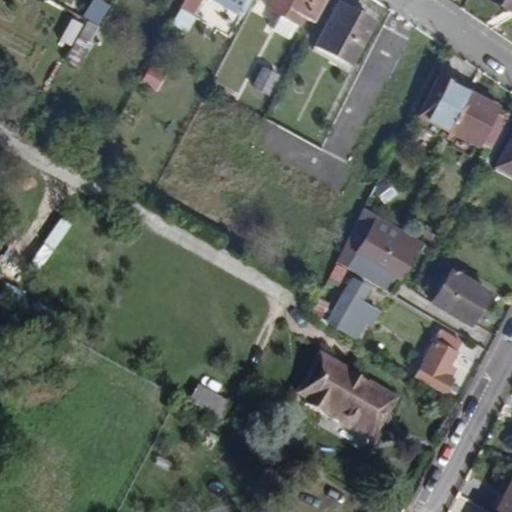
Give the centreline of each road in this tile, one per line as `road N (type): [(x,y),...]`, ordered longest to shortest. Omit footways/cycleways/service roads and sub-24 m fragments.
road 1 (residential): [(423,511),(511,343)]
road 2 (residential): [(407,0),(511,71)]
